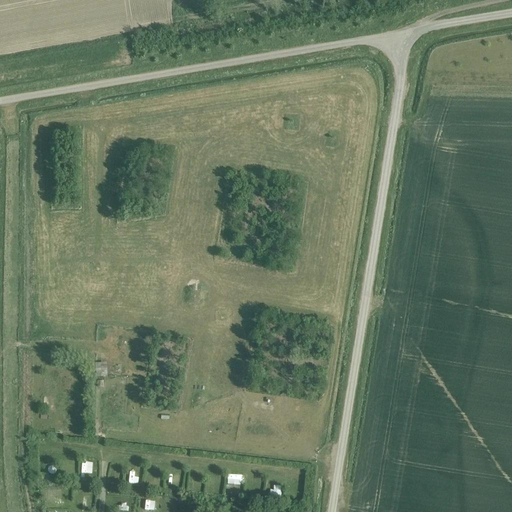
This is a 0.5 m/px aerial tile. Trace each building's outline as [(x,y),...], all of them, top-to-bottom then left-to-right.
[(109,362),(98,362),(98,378),(109,378),(109,362)] [(269,443),(270,432),(245,431),(245,441),(269,443)] [(57,472),(56,460),(48,461),(49,472),(57,472)] [(135,468),(133,480),(143,481),(145,470),(135,468)] [(209,490),(218,490),(219,479),(210,478),(209,490)] [(235,492),(245,493),(245,483),(235,482),(235,492)] [(81,508),(90,508),(90,491),(81,491),(81,508)] [(296,503),(299,494),(290,491),(287,500),(296,503)] [(131,511),(132,500),(123,499),(122,511),(131,511)]
